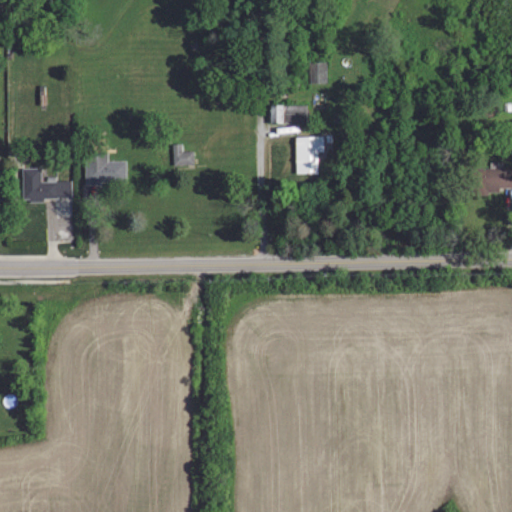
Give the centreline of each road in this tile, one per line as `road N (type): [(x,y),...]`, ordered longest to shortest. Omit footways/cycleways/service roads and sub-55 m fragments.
road 1 (tertiary): [(0,266),(511,258)]
road 2 (residential): [(265,263),(258,0)]
